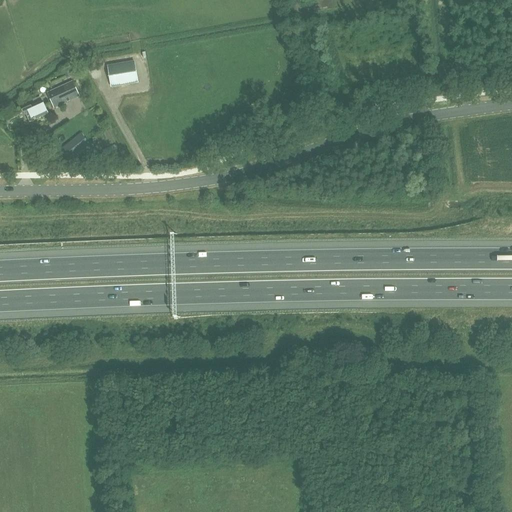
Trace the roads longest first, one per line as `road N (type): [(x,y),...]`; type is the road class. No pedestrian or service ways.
road 1 (tertiary): [(0,191),(224,177),(385,125),(511,103)]
road 2 (motorway): [(511,258),(0,271)]
road 3 (motorway): [(0,302),(511,290)]
